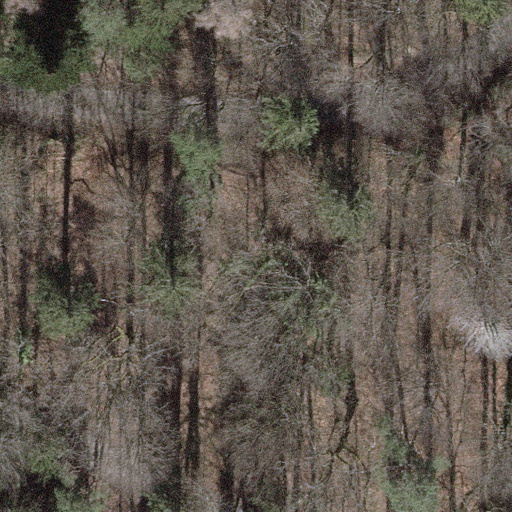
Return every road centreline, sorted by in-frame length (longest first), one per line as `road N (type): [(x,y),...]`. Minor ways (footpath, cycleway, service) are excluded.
road 1 (track): [(0,87),(200,110),(322,104),(457,65),(511,19)]
road 2 (track): [(195,511),(0,418)]
